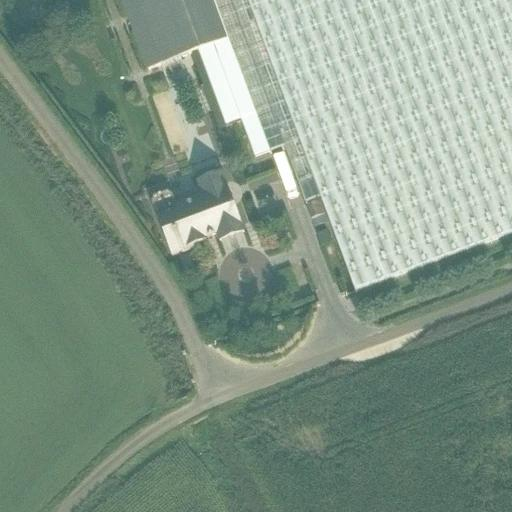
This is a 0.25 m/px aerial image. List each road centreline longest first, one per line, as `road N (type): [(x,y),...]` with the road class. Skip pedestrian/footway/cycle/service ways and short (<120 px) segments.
road 1 (unclassified): [(65,511),(194,408),(511,287)]
road 2 (unknown): [(0,61),(166,288),(216,398)]
